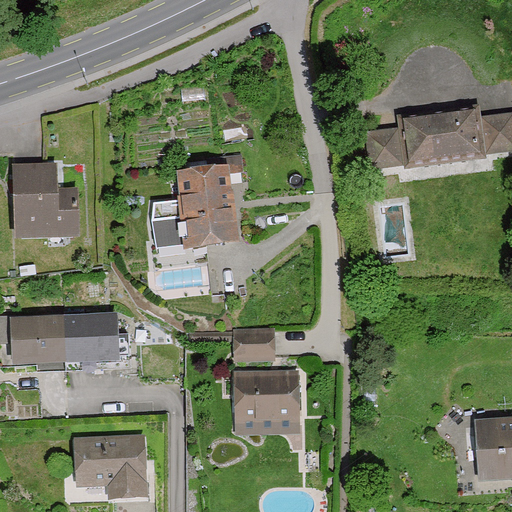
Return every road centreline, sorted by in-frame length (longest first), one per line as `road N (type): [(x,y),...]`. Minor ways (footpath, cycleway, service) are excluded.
road 1 (residential): [(296,0),(332,226),(330,340),(285,342)]
road 2 (secondary): [(0,84),(204,0)]
road 3 (track): [(314,112),(479,88)]
